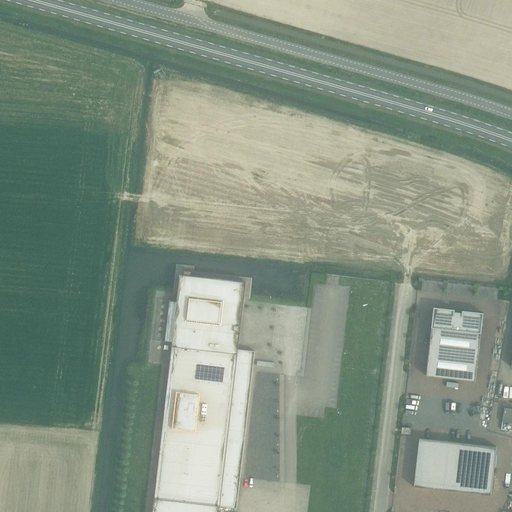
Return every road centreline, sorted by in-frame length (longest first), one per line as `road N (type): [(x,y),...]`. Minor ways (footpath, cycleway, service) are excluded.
road 1 (track): [(84,511),(137,76),(125,64),(0,29)]
road 2 (track): [(511,228),(504,272),(495,279),(145,237),(160,73)]
road 3 (primary): [(511,141),(30,0)]
road 4 (unclassified): [(511,114),(118,0)]
road 5 (unclassified): [(379,511),(406,286)]
